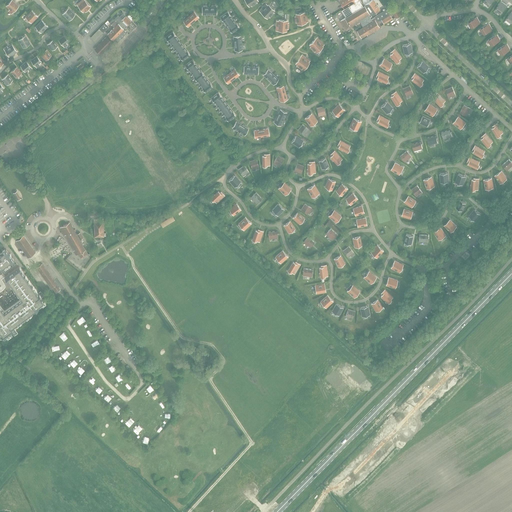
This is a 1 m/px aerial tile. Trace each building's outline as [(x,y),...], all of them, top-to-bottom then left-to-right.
[(6,6),(12,12),(18,6),(12,0),(6,6)] [(87,8),(88,9),(90,7),(89,6),(84,0),(81,0),(79,2),(80,4),(78,6),(83,12),(87,8)] [(360,21),(369,16),(370,15),(371,14),(371,15),(380,9),(373,0),(371,0),(364,4),(366,6),(365,6),(364,6),(363,7),(358,0),(339,0),(344,8),(341,10),(346,18),(340,21),(346,30),(360,21)] [(495,10),(500,14),(506,5),(501,1),(495,10)] [(268,17),(269,18),(274,13),(273,12),(274,11),(266,3),(259,10),(261,12),(260,12),(267,18),(268,17)] [(395,6),(389,9),(395,18),(400,14),(395,6)] [(63,14),(69,20),(74,14),(68,8),(63,14)] [(381,19),(390,14),(386,8),(378,14),(381,19)] [(25,17),(31,22),(37,16),(32,11),(25,17)] [(223,21),(230,16),(230,15),(228,11),(220,17),(223,21)] [(297,24),(305,23),(305,21),(307,21),(306,11),(295,13),(295,16),(294,16),(295,22),(296,22),(297,24)] [(194,12),(189,17),(193,22),(198,17),(194,12)] [(127,25),(127,26),(131,21),(125,16),(123,14),(119,18),(121,20),(118,23),(115,20),(111,24),(114,27),(107,34),(113,39),(124,29),(127,25)] [(381,19),(384,24),(392,18),(390,14),(381,19)] [(223,21),(226,25),(233,19),(230,16),(223,21)] [(369,16),(360,21),(363,26),(356,30),(361,38),(367,35),(367,36),(381,27),(375,16),(371,19),(369,16)] [(183,21),(188,26),(193,22),(189,17),(183,21)] [(467,22),(471,28),(480,23),(477,17),(467,22)] [(226,25),(229,28),(236,23),(233,19),(226,25)] [(35,27),(41,32),(47,26),(42,20),(35,27)] [(288,23),(287,23),(287,20),(278,20),(278,21),(276,21),(275,30),(286,31),(286,29),(288,29),(288,23)] [(90,37),(94,41),(108,27),(104,23),(90,37)] [(236,23),(229,28),(229,29),(231,33),(239,27),(236,23)] [(479,29),(483,35),(492,29),(489,24),(479,29)] [(168,41),(175,36),(172,32),(165,37),(168,41)] [(59,40),(63,45),(68,41),(64,35),(59,40)] [(487,40),(491,46),(500,40),(497,35),(487,40)] [(18,40),(23,47),(30,43),(25,36),(18,40)] [(100,52),(101,53),(112,42),(107,36),(94,49),(99,53),(100,52)] [(168,41),(171,45),(178,40),(175,36),(168,41)] [(315,51),(317,52),(323,46),(322,45),(324,44),(317,37),(309,45),(311,46),(310,47),(314,52),(315,51)] [(47,44),(52,50),(57,45),(53,40),(47,44)] [(171,45),(174,49),(181,43),(178,40),(171,45)] [(174,49),(177,52),(184,47),(181,43),(174,49)] [(407,52),(407,53),(410,52),(410,51),(408,43),(401,45),(403,53),(407,52)] [(497,49),(501,55),(510,50),(507,44),(497,49)] [(5,50),(10,57),(17,51),(12,45),(5,50)] [(177,52),(179,56),(187,51),(184,47),(177,52)] [(389,55),(396,64),(400,61),(399,60),(402,58),(394,49),(390,52),(391,54),(389,55)] [(41,54),(45,60),(51,55),(46,50),(41,54)] [(187,51),(179,56),(182,60),(190,55),(187,51)] [(304,70),(311,61),(302,55),(301,57),(300,56),(295,63),(297,65),(296,66),(301,70),(302,69),(304,70)] [(31,60),(35,66),(41,61),(36,56),(31,60)] [(188,69),(195,64),(195,63),(192,60),(185,65),(188,69)] [(368,74),(372,66),(360,60),(355,69),(368,74)] [(390,67),(391,64),(390,64),(383,60),(380,66),(387,70),(389,67),(390,67)] [(20,66),(25,71),(30,67),(26,61),(20,66)] [(426,70),(428,68),(427,67),(421,61),(416,66),(422,72),(425,69),(426,70)] [(188,69),(191,73),(198,68),(195,64),(188,69)] [(11,72),(15,77),(21,73),(16,67),(11,72)] [(191,73),(194,77),(201,71),(198,68),(191,73)] [(235,69),(229,73),(233,79),(239,75),(235,69)] [(263,75),(268,80),(273,74),(268,70),(263,75)] [(196,81),(197,80),(204,75),(201,71),(194,77),(193,77),(196,81)] [(386,79),(387,76),(386,75),(379,72),(376,78),(383,82),(385,78),(386,79)] [(224,78),(228,83),(233,79),(229,73),(224,78)] [(278,79),(273,74),(268,80),(273,84),(274,84),(278,79)] [(2,79),(7,84),(12,80),(7,75),(2,79)] [(197,80),(199,84),(206,79),(204,75),(197,80)] [(421,83),(423,81),(422,80),(416,75),(411,80),(418,85),(420,82),(421,83)] [(199,84),(202,88),(209,83),(206,79),(199,84)] [(209,83),(202,88),(205,92),(212,86),(210,82),(209,83)] [(276,88),(278,94),(286,92),(285,90),(287,90),(286,86),(284,86),(284,85),(276,88)] [(403,89),(406,96),(413,94),(409,86),(403,89)] [(452,87),(445,90),(448,97),(449,98),(453,96),(454,98),(456,98),(455,96),(455,94),(452,87)] [(393,93),(394,95),(391,97),(396,105),(402,101),(396,91),(393,93)] [(214,102),(221,96),(218,92),(211,98),(214,102)] [(286,92),(278,94),(280,101),(287,99),(287,98),(289,98),(288,94),(286,94),(286,92)] [(442,103),(445,100),(444,99),(438,94),(433,98),(439,104),(441,102),(442,103)] [(214,102),(217,105),(224,100),(221,96),(214,102)] [(217,105),(220,109),(227,104),(224,100),(217,105)] [(390,111),(392,109),(391,108),(386,102),(381,107),(386,113),(389,110),(390,111)] [(220,109),(222,113),(230,108),(227,104),(220,109)] [(345,110),(339,104),(332,111),(331,113),(333,115),(335,113),(338,117),(345,110)] [(435,112),(436,110),(435,109),(429,105),(425,111),(432,115),(434,112),(435,112)] [(460,113),(466,116),(470,108),(464,105),(460,113)] [(322,116),(325,116),(325,114),(323,107),(317,108),(318,116),(322,115),(322,116)] [(222,113),(225,117),(232,111),(230,108),(222,113)] [(280,110),(277,116),(283,119),(286,113),(280,110)] [(233,111),(232,111),(225,117),(228,121),(236,115),(233,111)] [(317,121),(312,113),(304,118),(310,126),(317,121)] [(274,122),(281,125),(283,119),(277,116),(274,122)] [(429,123),(431,120),(430,119),(422,116),(419,122),(427,126),(428,122),(429,123)] [(460,129),(461,128),(463,125),(465,127),(467,124),(465,123),(466,123),(458,116),(453,123),(459,128),(460,129)] [(387,123),(388,120),(387,120),(380,117),(377,124),(385,126),(386,123),(387,123)] [(357,131),(358,128),(361,122),(353,118),(349,127),(353,128),(354,129),(353,131),(355,132),(356,130),(357,131)] [(232,128),(238,131),(242,125),(236,122),(232,128)] [(497,138),(501,135),(501,134),(503,133),(497,123),(492,126),(493,127),(491,128),(497,138)] [(302,124),(299,128),(298,130),(304,135),(306,132),(307,133),(309,130),(308,129),(302,124)] [(248,129),(242,125),(238,131),(244,135),(248,129)] [(441,132),(443,139),(452,136),(449,130),(441,132)] [(491,145),(491,144),(493,142),(485,133),(481,136),(482,138),(481,139),(487,148),(491,145)] [(302,140),(294,135),(290,141),(297,146),(300,142),(302,144),(303,142),(302,140)] [(427,138),(428,145),(437,143),(436,136),(427,138)] [(350,146),(340,140),(337,145),(339,146),(338,148),(348,153),(350,149),(349,148),(350,146)] [(412,144),(414,151),(422,149),(420,142),(412,144)] [(483,154),(485,151),(475,145),(472,150),(473,151),(472,153),(482,158),(484,154),(483,154)] [(342,159),(334,150),(330,154),(331,155),(330,157),(337,165),(341,162),(340,161),(342,159)] [(407,151),(400,156),(405,162),(412,156),(407,151)] [(280,166),(284,159),(277,156),(273,162),(277,164),(276,165),(279,167),(279,166),(280,166)] [(479,164),(480,162),(469,157),(467,162),(468,163),(468,165),(477,169),(479,165),(479,164)] [(255,168),(255,169),(259,168),(258,167),(256,159),(249,161),(252,169),(255,168)] [(325,168),(325,169),(328,168),(328,167),(326,159),(319,161),(321,168),(325,168)] [(510,167),(511,168),(511,167),(511,163),(509,159),(502,165),(507,170),(510,167)] [(315,173),(315,161),(309,162),(309,164),(307,164),(308,175),(312,174),(312,173),(315,173)] [(395,162),(390,170),(399,175),(404,167),(395,162)] [(301,173),(304,166),(297,164),(294,171),(298,172),(297,173),(300,175),(301,173)] [(244,166),(239,169),(244,177),(247,175),(248,177),(250,175),(249,173),(248,172),(244,166)] [(506,179),(507,179),(501,171),(494,175),(500,184),(504,181),(505,183),(507,181),(506,179)] [(448,182),(448,173),(439,174),(440,183),(445,182),(445,184),(448,184),(448,182)] [(463,185),(466,176),(458,174),(455,182),(459,184),(459,186),(461,187),(462,184),(463,185)] [(241,182),(235,175),(229,181),(235,187),(238,184),(240,185),(242,184),(240,182),(241,182)] [(335,181),(328,178),(324,187),(332,190),(335,181)] [(427,187),(428,188),(431,187),(430,186),(431,186),(428,178),(421,180),(424,188),(427,187)] [(478,190),(479,178),(474,178),(473,180),(471,179),(471,184),(470,184),(470,188),(470,190),(475,191),(475,190),(478,190)] [(493,188),(494,188),(492,178),(483,179),(485,189),(490,188),(490,190),(493,190),(493,188)] [(285,195),(291,189),(284,182),(283,183),(282,181),(280,184),(281,185),(278,189),(285,195)] [(342,196),(348,188),(342,183),(336,191),(342,196)] [(319,193),(314,185),(307,189),(311,197),(316,195),(317,197),(319,195),(318,194),(319,193)] [(417,186),(412,190),(416,197),(420,195),(421,197),(424,196),(417,186)] [(216,204),(225,196),(221,191),(219,193),(218,191),(210,199),(214,202),(214,201),(216,204)] [(257,192),(251,198),(258,204),(260,202),(259,200),(262,197),(257,192)] [(351,205),(358,199),(353,193),(352,193),(345,199),(351,205)] [(414,204),(416,202),(415,201),(409,196),(404,202),(411,207),(413,204),(414,204)] [(455,208),(462,211),(466,203),(459,200),(455,208)] [(277,215),(278,216),(284,209),(278,203),(272,210),(275,213),(274,215),(276,217),(277,215)] [(233,215),(241,210),(237,204),(229,209),(231,212),(229,213),(231,216),(233,215)] [(310,211),(312,209),(311,208),(304,204),(301,210),(307,214),(309,211),(310,211)] [(355,216),(364,213),(362,205),(353,209),(355,216)] [(335,223),(341,216),(334,209),(333,210),(332,209),(330,211),(332,212),(328,216),(335,223)] [(412,215),(413,212),(412,211),(404,209),(402,216),(409,218),(411,215),(412,215)] [(474,221),(475,221),(481,214),(474,209),(469,216),(472,219),(471,221),(473,222),(474,221)] [(305,218),(297,212),(292,218),(300,224),(305,218)] [(160,223),(163,227),(175,219),(172,215),(160,223)] [(251,224),(245,217),(238,224),(238,225),(237,226),(240,229),(241,227),(244,230),(251,224)] [(105,233),(104,233),(103,221),(103,218),(94,219),(94,221),(94,236),(104,236),(105,236),(105,233)] [(357,228),(364,226),(363,219),(355,221),(356,225),(355,225),(355,228),(357,228)] [(457,226),(450,219),(443,225),(451,233),(454,229),(455,230),(458,228),(456,227),(457,226)] [(295,229),(290,221),(283,225),(289,233),(295,229)] [(81,258),(88,254),(69,222),(60,227),(76,255),(78,254),(81,258)] [(446,236),(440,227),(433,232),(439,240),(443,237),(444,239),(446,237),(445,236),(446,236)] [(260,242),(263,231),(258,229),(257,231),(255,230),(252,241),(256,242),(257,241),(260,242)] [(326,234),(332,240),(337,234),(331,229),(326,234)] [(404,241),(412,243),(414,236),(405,234),(404,241)] [(17,240),(28,256),(34,252),(22,235),(17,240)] [(362,245),(360,236),(352,238),(354,247),(357,247),(358,248),(362,247),(361,246),(362,245)] [(308,237),(303,242),(310,248),(315,243),(308,237)] [(384,251),(377,245),(370,252),(371,253),(370,254),(372,256),(373,255),(377,258),(384,251)] [(349,247),(343,251),(347,257),(348,258),(351,256),(354,254),(353,253),(349,247)] [(0,332),(1,333),(0,334),(4,338),(12,332),(12,333),(16,330),(13,326),(34,311),(38,308),(38,307),(44,302),(41,297),(38,292),(38,293),(36,291),(37,291),(25,275),(21,271),(22,270),(21,270),(18,266),(14,260),(11,255),(10,253),(9,253),(6,249),(5,249),(1,252),(2,252),(0,253),(0,332)] [(281,263),(288,257),(282,250),(275,257),(278,260),(277,261),(279,264),(280,263),(281,263)] [(345,264),(340,255),(333,259),(338,267),(345,264)] [(403,265),(394,260),(390,268),(399,273),(403,265)] [(294,274),(300,264),(296,261),(294,263),(293,262),(287,271),(291,274),(292,273),(294,274)] [(328,276),(326,265),(321,265),(321,267),(319,268),(320,278),(325,278),(325,277),(328,276)] [(56,284),(55,284),(43,266),(38,269),(50,286),(51,286),(56,292),(60,289),(56,284)] [(303,275),(311,277),(312,270),(304,268),(303,275)] [(363,277),(370,284),(376,277),(369,271),(363,277)] [(398,280),(388,277),(385,285),(395,288),(396,284),(398,284),(399,281),(397,281),(398,280)] [(316,293),(326,292),(324,283),(315,285),(315,290),(314,290),(314,293),(316,292),(316,293)] [(354,298),(360,291),(352,285),(351,284),(349,286),(350,287),(346,291),(354,298)] [(393,298),(385,289),(380,293),(382,295),(380,296),(388,304),(392,300),(391,300),(393,298)] [(326,308),(333,301),(327,295),(320,301),(323,305),(322,306),(324,309),(325,307),(326,308)] [(382,307),(377,299),(371,304),(376,312),(382,307)] [(339,315),(343,308),(336,303),(331,311),(335,314),(335,315),(337,317),(338,315),(339,315)] [(370,315),(368,306),(359,308),(361,317),(366,316),(367,318),(370,317),(369,315),(370,315)] [(348,310),(345,318),(352,320),(355,312),(348,310)]
